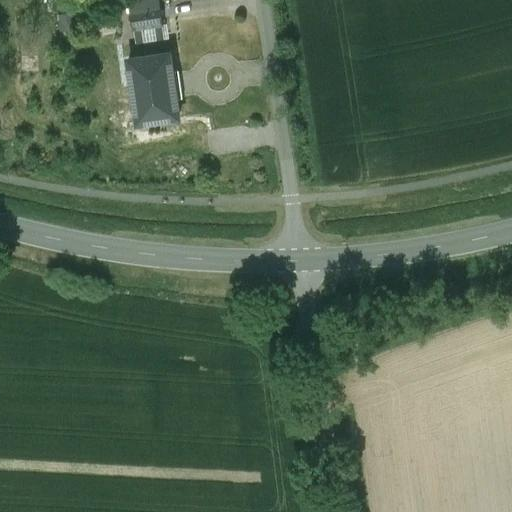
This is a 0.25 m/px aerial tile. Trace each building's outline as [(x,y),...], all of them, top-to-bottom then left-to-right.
[(158,0),(130,0),(129,0),(131,12),(160,8),(158,0)] [(160,8),(131,12),(133,30),(135,30),(163,26),(160,8)] [(77,29),(74,12),(57,15),(61,32),(77,29)] [(219,16),(183,21),(183,22),(185,36),(189,66),(229,60),(226,43),(223,43),(219,16)] [(183,22),(170,24),(172,38),(185,36),(183,22)] [(163,26),(135,30),(136,43),(169,38),(168,25),(163,26)] [(182,50),(136,55),(143,127),(189,122),(182,50)]
